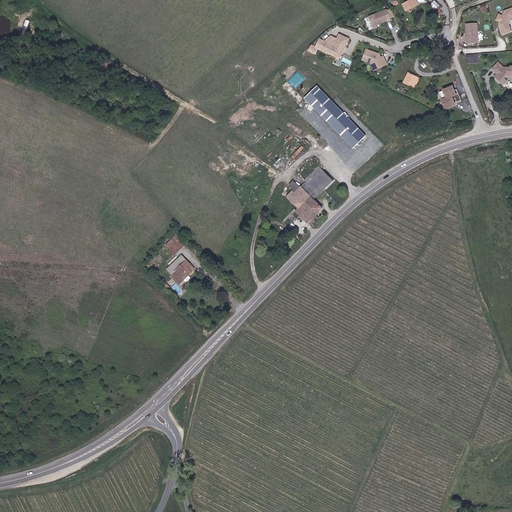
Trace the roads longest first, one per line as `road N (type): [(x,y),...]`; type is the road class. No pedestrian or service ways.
road 1 (secondary): [(511,132),(438,144),(378,173),(248,308)]
road 2 (secondary): [(156,409),(248,308)]
road 3 (secondary): [(248,308),(152,404)]
